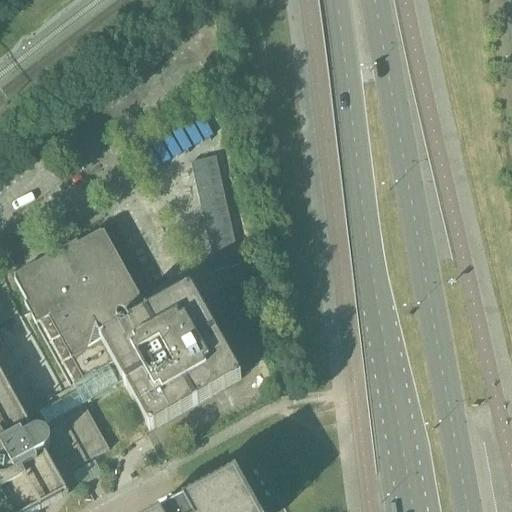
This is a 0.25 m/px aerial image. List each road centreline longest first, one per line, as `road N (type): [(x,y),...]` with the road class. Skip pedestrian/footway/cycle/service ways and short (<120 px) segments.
road 1 (secondary): [(464,511),(373,0)]
road 2 (secondary): [(334,0),(413,511)]
